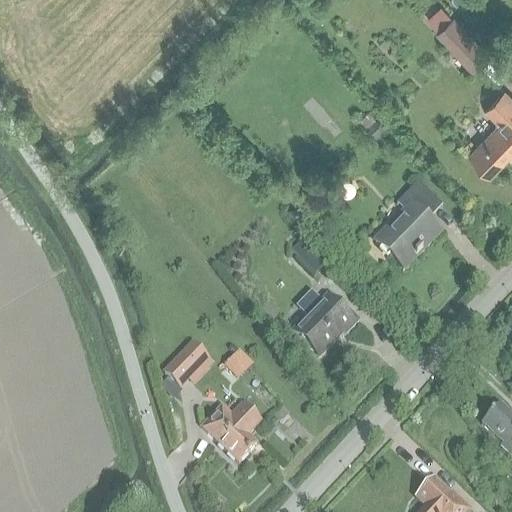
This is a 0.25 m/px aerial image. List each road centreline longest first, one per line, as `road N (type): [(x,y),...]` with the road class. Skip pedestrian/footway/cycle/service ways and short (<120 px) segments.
road 1 (unclassified): [(178,511),(103,278),(0,109)]
road 2 (tertiary): [(289,511),(511,275)]
